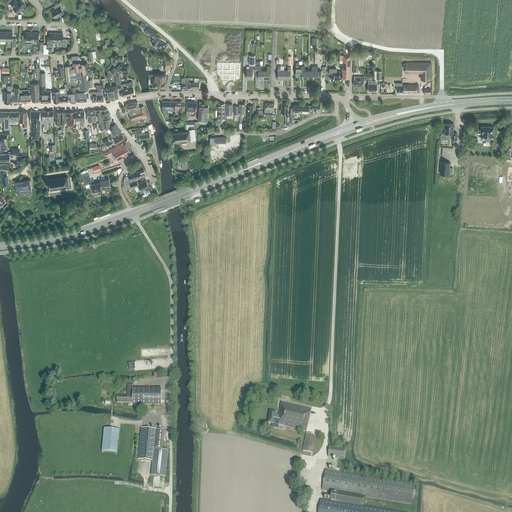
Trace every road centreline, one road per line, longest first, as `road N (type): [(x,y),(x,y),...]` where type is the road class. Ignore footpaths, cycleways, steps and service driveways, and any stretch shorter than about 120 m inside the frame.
road 1 (unclassified): [(343,101),(152,95)]
road 2 (unclassified): [(440,97),(436,52),(346,43),(331,32),(332,0)]
road 3 (primary): [(352,123),(222,178)]
road 4 (primary): [(222,178),(354,130)]
road 5 (primary): [(0,246),(131,213)]
road 6 (residential): [(0,59),(70,53),(69,26),(39,23)]
